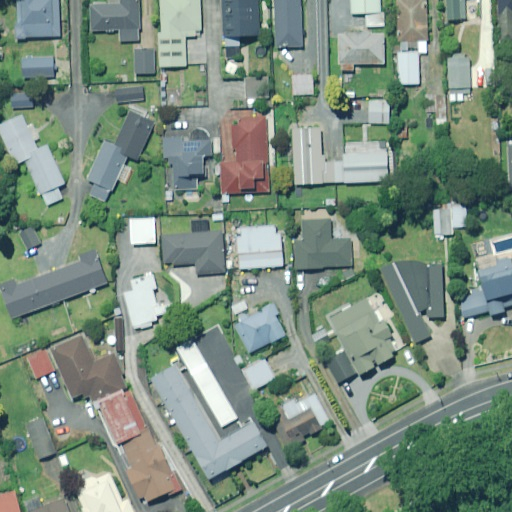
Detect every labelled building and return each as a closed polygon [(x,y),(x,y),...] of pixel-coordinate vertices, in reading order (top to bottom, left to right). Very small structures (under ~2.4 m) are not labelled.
[(62,35),(59,0),(17,0),(21,38),(62,35)] [(140,41),(139,0),(120,0),(120,4),(92,4),(92,30),(121,30),(121,41),(140,41)] [(203,34),(201,0),(162,0),(164,32),(161,32),(162,66),(187,66),(186,35),(203,34)] [(262,35),(260,0),(223,0),(227,56),(243,55),(242,37),(262,35)] [(304,46),(302,0),(276,0),(278,46),(304,46)] [(383,0),(352,0),(352,13),(368,13),(368,26),(383,26),(383,0)] [(430,48),(428,0),(399,0),(402,49),(430,48)] [(446,0),(446,20),(464,20),(463,0),(446,0)] [(511,0),(499,0),(500,41),(511,40),(511,0)] [(385,32),(341,32),(341,70),(357,70),(357,63),(385,63),(385,32)] [(135,73),(144,73),(144,81),(163,82),(163,71),(156,71),(156,50),(135,50),(135,73)] [(421,53),(399,53),(399,84),(420,85),(421,53)] [(472,100),(470,56),(450,58),(452,101),(472,100)] [(55,58),(25,58),(25,77),(55,76),(55,58)] [(427,112),(435,112),(435,131),(449,131),(448,110),(448,94),(446,94),(445,68),(435,69),(436,95),(427,95),(427,112)] [(317,93),(316,74),(293,75),(294,95),(317,93)] [(269,93),(268,78),(244,79),(245,95),(250,95),(250,106),(260,106),(260,94),(269,93)] [(146,99),(144,86),(115,89),(117,103),(146,99)] [(11,93),(11,108),(35,107),(34,92),(11,93)] [(391,101),(370,100),(369,123),(390,124),(391,101)] [(158,122),(131,110),(115,144),(105,140),(87,178),(97,183),(91,194),(107,202),(129,156),(140,161),(158,122)] [(40,149),(23,114),(0,125),(0,126),(19,165),(27,161),(45,199),(52,196),(50,192),(67,183),(48,145),(40,149)] [(271,191),(268,114),(240,115),(240,126),(232,126),(232,149),(238,149),(238,162),(222,162),(223,193),(271,191)] [(325,149),(323,127),(293,129),(297,184),(337,182),(334,148),(325,149)] [(215,131),(191,130),(191,138),(166,137),(165,157),(179,157),(178,189),(199,189),(199,174),(208,174),(209,155),(214,155),(215,131)] [(346,155),(346,161),(338,161),(339,182),(350,182),(391,181),(390,153),(346,155)] [(432,195),(422,195),(421,209),(432,209),(432,195)] [(469,227),(469,212),(436,211),(436,234),(455,235),(455,227),(469,227)] [(158,242),(157,218),(131,219),(132,243),(158,242)] [(333,238),(331,219),(304,221),(305,240),(295,241),(297,269),(353,265),(351,237),(333,238)] [(164,235),(166,263),(175,262),(175,264),(197,263),(198,274),(226,272),(224,231),(209,232),(209,220),(193,221),(194,233),(164,235)] [(43,243),(35,226),(21,233),(29,250),(43,243)] [(285,265),(283,234),(279,235),(278,226),(238,229),(241,269),(285,265)] [(109,283),(97,249),(80,255),(82,260),(18,282),(17,278),(0,284),(12,318),(109,283)] [(467,317),(489,312),(490,315),(506,312),(505,307),(511,305),(511,251),(478,259),(484,288),(462,292),(467,317)] [(398,266),(382,266),(416,342),(432,336),(424,317),(444,317),(443,265),(397,261),(398,266)] [(154,325),(153,322),(159,320),(156,306),(159,305),(152,276),(132,281),(134,291),(126,293),(134,326),(143,324),(143,327),(154,325)] [(385,364),(395,358),(390,350),(395,347),(389,337),(392,336),(384,320),(381,322),(368,297),(330,317),(347,349),(327,360),(339,383),(360,372),(368,387),(391,375),(385,364)] [(249,308),(246,300),(233,306),(237,314),(249,308)] [(288,335),(274,304),(236,321),(250,352),(288,335)] [(127,350),(126,317),(114,318),(116,351),(127,350)] [(329,327),(313,336),(319,347),(335,338),(329,327)] [(125,469),(138,500),(146,497),(148,502),(180,487),(162,444),(157,446),(128,379),(126,379),(115,353),(95,361),(84,334),(28,358),(37,379),(60,369),(73,399),(87,393),(89,399),(93,397),(98,409),(102,407),(119,445),(125,442),(134,464),(125,469)] [(239,418),(195,340),(179,349),(224,426),(239,418)] [(267,356),(243,369),(255,392),(279,379),(267,356)] [(223,440),(180,363),(153,379),(164,398),(166,397),(212,479),(270,447),(255,421),(223,440)] [(333,422),(317,393),(298,403),(296,399),(270,413),(280,430),(286,427),(295,443),(333,422)] [(58,453),(45,417),(26,424),(40,460),(58,453)] [(125,501),(110,472),(80,487),(93,511),(135,511),(129,499),(125,501)] [(0,511),(21,511),(17,491),(0,494),(0,511)] [(70,511),(65,498),(46,505),(43,495),(25,502),(28,511),(70,511)]
